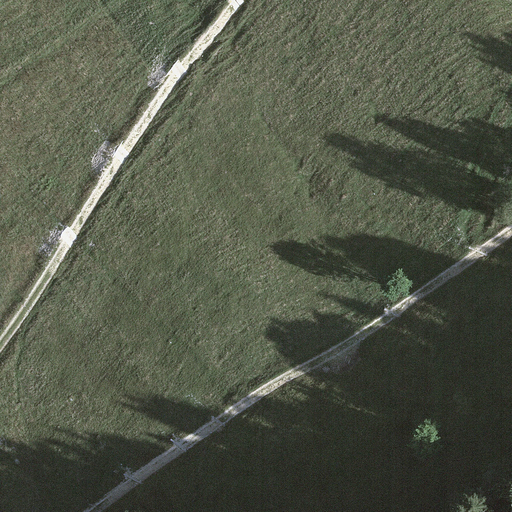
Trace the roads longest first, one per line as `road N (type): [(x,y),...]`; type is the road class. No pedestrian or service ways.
road 1 (track): [(511,239),(112,511)]
road 2 (track): [(0,357),(149,120),(240,0)]
